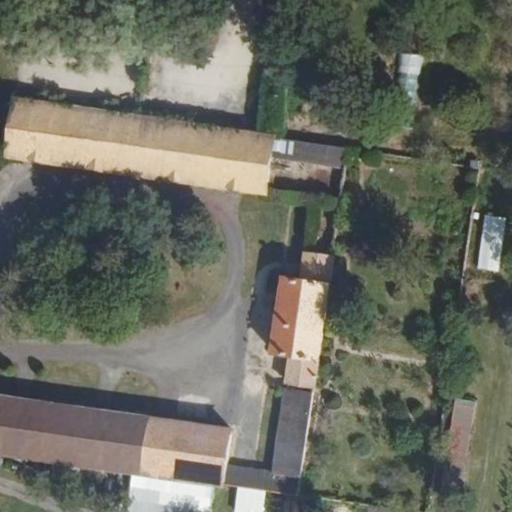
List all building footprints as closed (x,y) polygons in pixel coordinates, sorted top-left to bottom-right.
[(403,54),(390,126),(411,128),(423,56),(403,54)] [(276,163),(279,143),(13,104),(4,159),(271,198),(276,163)] [(279,143),(276,163),(342,173),(345,152),(279,143)] [(315,391),(334,261),(305,255),(300,286),(281,283),(270,358),(289,361),(286,386),(315,391)] [(298,502),(314,398),(285,393),(273,475),(258,473),(256,497),(248,495),(245,511),(305,511),(307,503),(298,502)] [(0,459),(148,481),(155,424),(0,402),(0,459)] [(476,406),(455,403),(442,503),(462,506),(476,406)] [(231,470),(235,435),(155,424),(148,481),(248,495),(256,497),(258,473),(231,470)]
